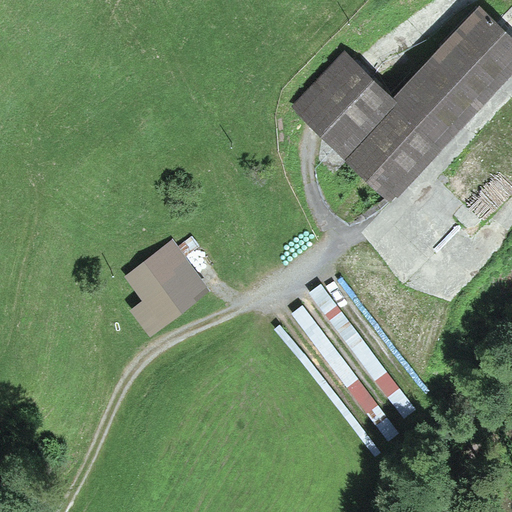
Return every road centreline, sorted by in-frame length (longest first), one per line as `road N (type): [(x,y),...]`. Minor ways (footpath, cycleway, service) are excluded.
road 1 (residential): [(511,83),(377,222),(231,311)]
road 2 (track): [(61,511),(133,369),(158,346),(231,311)]
